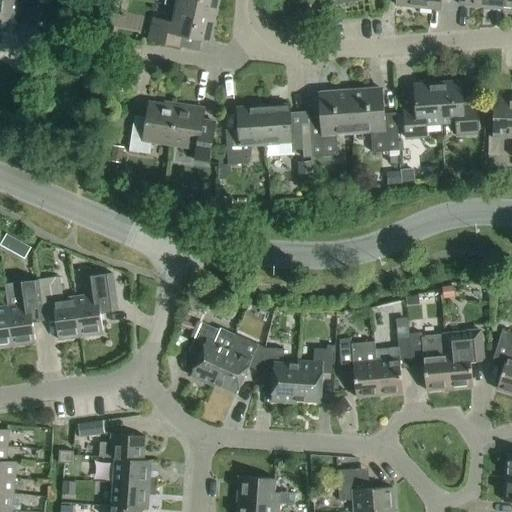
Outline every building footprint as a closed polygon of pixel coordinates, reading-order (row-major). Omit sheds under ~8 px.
[(39,21),(41,0),(0,0),(0,29),(17,31),(18,20),(39,21)] [(177,0),(176,8),(215,17),(218,0),(177,0)] [(396,0),(396,6),(418,9),(419,0),(396,0)] [(419,0),(418,9),(440,11),(441,0),(419,0)] [(503,10),(503,0),(482,0),(482,8),(503,10)] [(511,0),(503,0),(503,10),(511,10),(511,0)] [(215,17),(176,8),(173,23),(153,19),(149,41),(179,48),(182,36),(210,42),(215,17)] [(438,84),(441,124),(456,123),(457,135),(478,133),(476,107),(464,108),(462,82),(438,84)] [(426,125),(441,124),(438,84),(414,86),(416,112),(404,113),(406,139),(427,137),(426,125)] [(350,93),(353,133),(371,132),(372,154),(399,152),(396,114),(384,115),(382,91),(350,93)] [(336,134),(353,133),(350,93),(319,95),(320,120),(308,120),(309,125),(311,158),(338,156),(336,134)] [(511,98),(494,97),(493,137),(489,137),(488,157),(498,157),(499,138),(511,138),(511,98)] [(171,146),(177,106),(165,104),(165,106),(149,103),(147,119),(135,117),(129,152),(150,155),(152,143),(171,146)] [(204,110),(177,106),(171,146),(197,150),(195,162),(209,164),(215,123),(203,121),(204,110)] [(292,151),(304,150),(304,159),(311,158),(309,125),(291,126),(289,106),(263,108),(266,144),(267,157),(292,156),(292,151)] [(228,166),(242,165),(248,165),(252,152),(251,145),(266,144),(263,108),(237,110),(239,135),(226,136),(228,166)] [(112,146),(110,163),(121,165),(124,148),(112,146)] [(312,163),(300,164),(301,176),(312,175),(312,163)] [(430,168),(427,172),(427,180),(438,179),(437,167),(430,168)] [(414,171),(401,172),(401,184),(414,183),(414,171)] [(399,174),(389,175),(390,186),(400,185),(399,174)] [(192,196),(191,207),(202,209),(204,197),(192,196)] [(219,201),(219,209),(227,209),(227,201),(219,201)] [(6,237),(0,247),(0,248),(12,255),(18,244),(15,242),(6,237)] [(117,311),(116,300),(112,274),(95,277),(95,281),(87,282),(88,296),(76,298),(81,338),(104,335),(101,313),(117,311)] [(39,281),(44,318),(55,316),(59,341),(81,338),(76,298),(63,300),(60,278),(39,281)] [(44,318),(39,281),(18,284),(18,287),(6,288),(8,307),(13,347),(36,344),(33,319),(44,318)] [(441,287),(443,299),(455,297),(454,285),(441,287)] [(419,299),(408,300),(409,308),(419,308),(419,299)] [(0,348),(13,347),(8,307),(0,307),(0,348)] [(408,320),(396,321),(398,340),(410,339),(409,335),(408,320)] [(183,322),(181,329),(190,332),(193,325),(183,322)] [(191,377),(213,387),(230,348),(236,336),(222,329),(221,332),(202,323),(192,345),(202,350),(191,377)] [(497,390),(511,394),(511,333),(503,331),(494,359),(505,362),(497,390)] [(445,335),(450,389),(473,387),(471,359),(482,358),(480,332),(468,333),(445,335)] [(450,389),(445,335),(422,337),(421,333),(409,335),(410,339),(412,364),(424,363),(427,391),(450,389)] [(260,372),(265,349),(236,336),(230,348),(213,387),(214,387),(215,384),(237,394),(248,367),(260,372)] [(374,342),(350,344),(349,339),(340,339),(341,345),(340,345),(342,371),(354,369),(356,398),(380,396),(376,361),(375,361),(374,342)] [(399,359),(376,361),(380,396),(403,394),(400,365),(412,364),(410,339),(398,340),(399,359)] [(327,345),(327,350),(314,349),(314,363),(299,362),(296,404),(297,404),(297,401),(321,403),(323,374),(334,374),(336,346),(327,345)] [(296,404),(299,362),(298,362),(298,365),(283,364),(284,350),(265,349),(260,372),(273,373),(271,402),(296,404)] [(102,422),(90,423),(92,435),(104,434),(102,422)] [(0,446),(7,447),(9,431),(0,430),(0,446)] [(115,459),(144,461),(145,437),(111,435),(110,446),(116,446),(115,459)] [(73,465),(73,452),(59,451),(59,464),(73,465)] [(151,462),(144,461),(115,459),(113,484),(157,487),(158,478),(150,477),(151,462)] [(0,478),(15,479),(16,463),(6,462),(0,461),(0,478)] [(354,501),(354,511),(377,511),(394,511),(393,488),(361,490),(359,470),(338,471),(340,502),(354,501)] [(327,475),(314,475),(315,491),(328,490),(327,475)] [(239,477),(237,501),(293,505),(294,505),(295,494),(274,493),(275,479),(239,477)] [(0,493),(13,495),(15,479),(0,478),(0,493)] [(63,482),(62,495),(71,496),(72,483),(63,482)] [(112,508),(140,510),(148,511),(149,495),(156,496),(157,487),(113,484),(112,508)] [(0,509),(12,510),(13,495),(0,493),(0,509)] [(236,511),(292,511),(293,505),(237,501),(236,511)]
